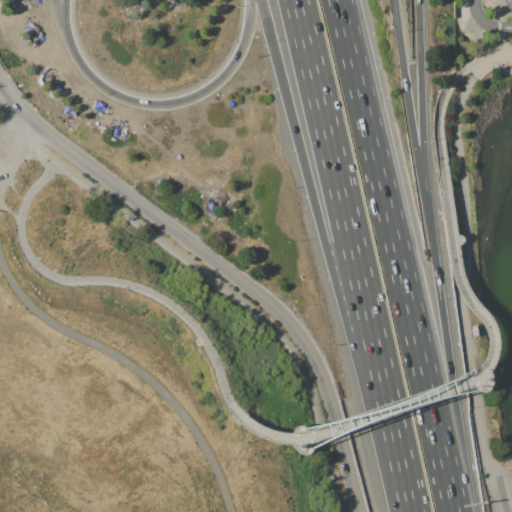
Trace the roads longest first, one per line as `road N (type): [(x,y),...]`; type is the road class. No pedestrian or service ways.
road 1 (tertiary): [(0,87),(41,131),(291,323),(326,383),(358,511)]
road 2 (motorway): [(260,0),(406,511)]
road 3 (motorway): [(455,511),(338,0)]
road 4 (motorway): [(295,0),(411,511)]
road 5 (motorway): [(460,511),(430,234)]
road 6 (motorway): [(249,0),(233,62),(182,100),(118,96),(75,56)]
road 7 (motorway): [(430,234),(392,0)]
road 8 (motorway): [(430,234),(416,0)]
